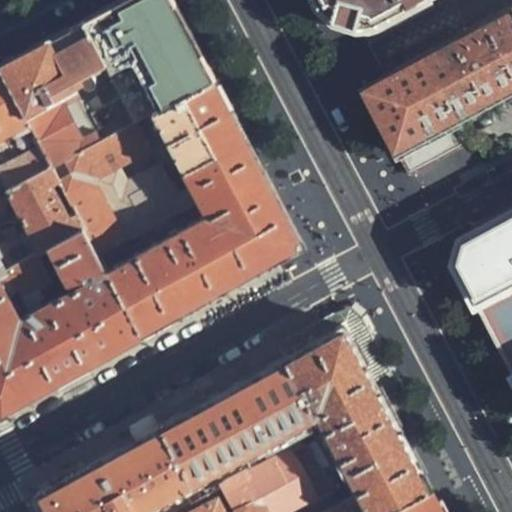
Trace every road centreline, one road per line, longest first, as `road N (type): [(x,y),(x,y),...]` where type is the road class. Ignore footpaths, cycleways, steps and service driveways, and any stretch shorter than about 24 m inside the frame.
road 1 (residential): [(511,181),(0,464)]
road 2 (residential): [(342,75),(485,0)]
